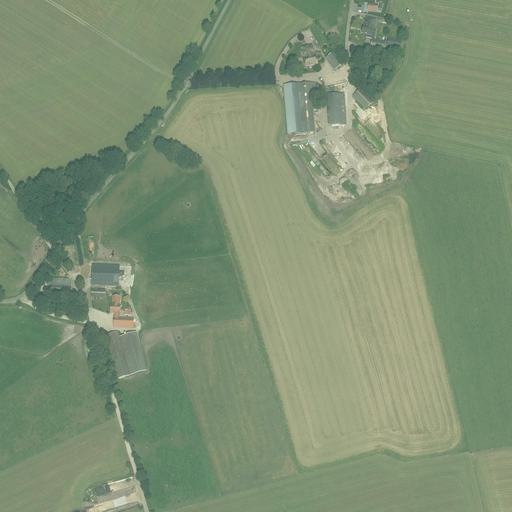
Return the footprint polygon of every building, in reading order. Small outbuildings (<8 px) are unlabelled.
[(365,25),(374,27),(376,20),(367,17),(365,25)] [(374,27),(365,25),(364,27),(363,26),(363,28),(363,27),(362,28),(361,29),(361,30),(361,31),(361,32),(362,32),(362,34),(371,36),(371,35),(373,36),(372,40),(374,40),(375,36),(375,33),(372,32),(372,29),(374,29),(374,27)] [(402,40),(388,38),(387,46),(401,48),(402,40)] [(386,42),(374,40),(372,40),(370,49),(384,51),(386,42)] [(305,56),(306,57),(307,59),(304,60),(304,61),(303,61),(304,64),(305,64),(305,67),(312,65),(312,66),(317,65),(315,56),(314,56),(311,46),(303,48),(304,52),(303,52),(304,57),(305,56)] [(344,63),(332,47),(328,50),(331,54),(325,59),(334,71),(344,63)] [(343,77),(327,78),(328,87),(329,87),(339,86),(339,91),(344,90),(343,77)] [(314,132),(312,110),(317,110),(316,91),(320,91),(319,86),(315,87),(315,83),(285,86),(289,135),(314,132)] [(362,88),(353,97),(365,110),(374,101),(362,88)] [(330,96),(332,126),(346,125),(344,95),(330,96)] [(350,160),(357,158),(354,151),(348,153),(350,160)] [(118,287),(119,266),(92,265),(91,286),(118,287)] [(50,279),(50,297),(71,298),(72,280),(50,279)] [(105,290),(91,289),(91,298),(105,298),(105,290)] [(133,328),(133,319),(119,318),(119,314),(120,306),(119,306),(112,305),(111,305),(110,314),(115,314),(114,318),(113,327),(133,328)] [(118,333),(117,333),(106,336),(112,360),(118,380),(144,372),(133,334),(119,338),(118,333)]
